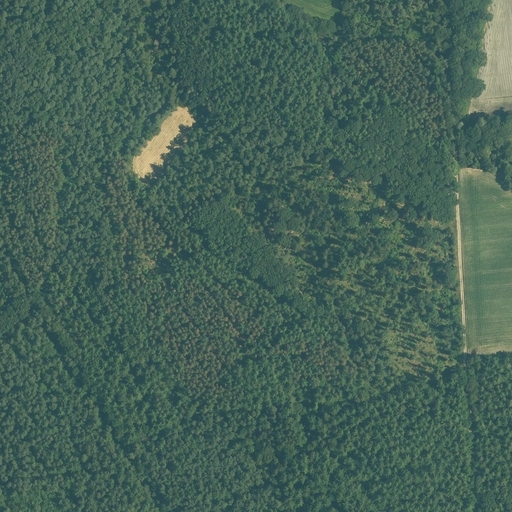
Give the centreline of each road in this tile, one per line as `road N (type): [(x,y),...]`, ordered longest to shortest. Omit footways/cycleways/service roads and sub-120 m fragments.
road 1 (track): [(446,0),(461,331),(479,511)]
road 2 (track): [(127,450),(198,411),(273,391),(368,391),(464,360)]
road 3 (track): [(0,249),(28,310),(101,408),(162,511)]
road 4 (track): [(288,511),(215,407)]
